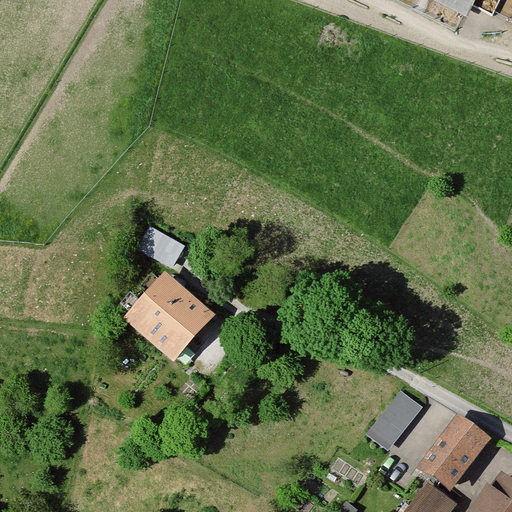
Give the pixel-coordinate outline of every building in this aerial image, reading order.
[(474,0),(417,0),(464,22),(474,0)] [(162,278),(117,327),(164,369),(208,321),(162,278)] [(420,413),(396,397),(363,443),(386,460),(420,413)] [(486,447),(452,421),(412,473),(446,498),(486,447)] [(454,511),(455,511),(422,487),(403,511),(511,511),(511,495),(490,479),(465,511),(454,511)]
